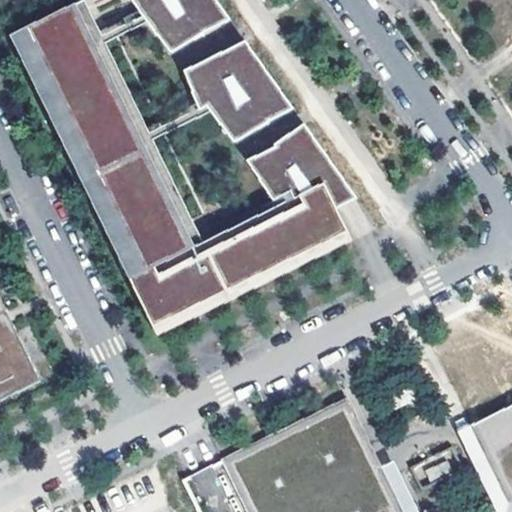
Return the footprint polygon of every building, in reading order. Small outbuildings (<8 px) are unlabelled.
[(85,0),(77,4),(195,246),(203,242),(153,140),(106,43),(103,36),(85,0)] [(133,0),(133,1),(139,11),(152,5),(159,2),(166,15),(148,23),(157,36),(166,31),(176,50),(206,33),(205,32),(231,20),(216,0),(133,0)] [(155,12),(103,36),(106,43),(148,23),(166,15),(159,2),(152,5),(155,12)] [(77,4),(27,29),(146,271),(130,279),(154,328),(349,233),(337,209),(357,198),(304,124),(275,145),(276,147),(255,157),(265,176),(258,179),(266,190),(277,184),(287,179),(296,197),(312,189),(318,201),(155,280),(150,268),(195,246),(77,4)] [(146,271),(27,29),(11,36),(130,279),(146,271)] [(166,31),(157,36),(171,53),(176,50),(166,31)] [(271,124),(294,109),(246,41),(192,68),(202,87),(192,92),(197,103),(215,94),(223,91),(229,104),(210,112),(220,125),(229,120),(240,140),(271,125),(271,124)] [(192,68),(185,71),(192,92),(202,87),(192,68)] [(217,100),(150,133),(153,140),(210,112),(229,104),(223,91),(215,94),(217,100)] [(229,120),(220,125),(234,143),(240,140),(229,120)] [(255,157),(247,160),(258,179),(265,176),(255,157)] [(287,179),(277,184),(287,202),(296,197),(287,179)] [(296,197),(287,202),(203,242),(195,246),(150,268),(155,280),(318,201),(312,189),(296,197)] [(349,233),(154,328),(158,336),(353,240),(349,233)] [(471,426),(511,406),(511,306),(431,346),(448,381),(453,378),(461,395),(456,397),(471,426)] [(0,385),(10,380),(17,393),(41,381),(13,322),(0,328),(0,385)] [(10,380),(0,385),(0,401),(17,393),(10,380)] [(414,386),(387,399),(392,411),(419,397),(414,386)] [(401,511),(381,470),(347,400),(224,461),(248,511),(401,511)] [(511,406),(471,426),(509,504),(511,502),(511,406)] [(511,511),(511,502),(509,504),(471,426),(458,433),(496,511),(511,511)] [(446,459),(424,469),(429,479),(450,468),(446,459)] [(248,511),(224,461),(183,481),(198,511),(248,511)] [(418,511),(395,463),(381,470),(401,511),(418,511)] [(127,511),(119,499),(93,511),(127,511)]
